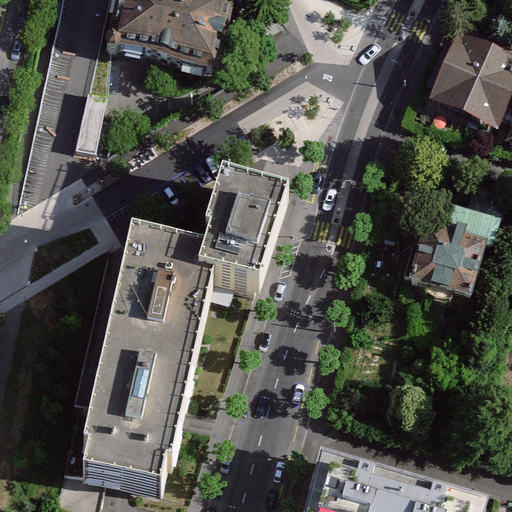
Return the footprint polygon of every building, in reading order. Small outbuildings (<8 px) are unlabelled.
[(98,96),(108,98),(109,76),(110,56),(107,53),(109,48),(113,46),(122,0),(109,0),(89,95),(98,96)] [(117,55),(211,72),(226,2),(216,0),(122,0),(113,46),(109,48),(107,53),(110,56),(114,57),(117,55)] [(511,99),(511,69),(454,44),(424,111),(493,142),(511,99)] [(96,157),(108,98),(98,96),(89,95),(84,119),(77,154),(96,157)] [(511,157),(511,127),(501,153),(511,157)] [(281,219),(284,207),(219,190),(216,202),(202,244),(208,246),(204,265),(198,287),(214,290),(256,300),(281,219)] [(446,222),(440,245),(416,239),(400,297),(464,316),(479,264),(487,266),(495,236),(446,222)] [(198,287),(204,265),(130,251),(84,457),(89,458),(84,484),(119,490),(162,500),(168,473),(173,475),(214,290),(198,287)] [(313,511),(399,511),(407,485),(328,463),(313,511)] [(399,511),(489,511),(490,509),(407,485),(399,511)]
